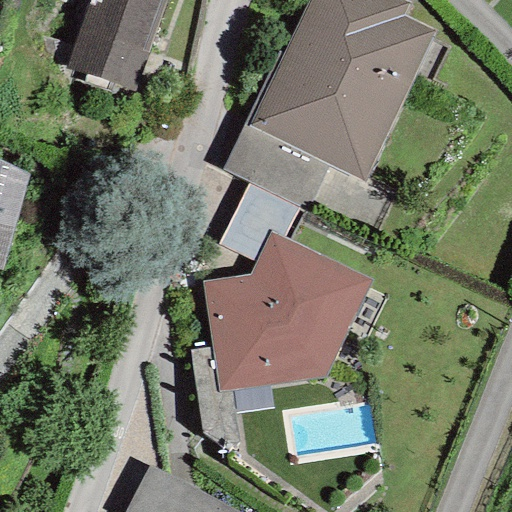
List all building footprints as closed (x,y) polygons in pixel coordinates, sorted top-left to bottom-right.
[(88,0),(64,69),(135,91),(166,0),(88,0)] [(307,0),(281,54),(248,127),(328,165),(362,181),(433,30),(401,15),(408,3),(401,0),(307,0)] [(281,54),(277,52),(243,125),(248,127),(281,54)] [(297,207),(306,212),(328,165),(248,127),(243,125),(222,170),(248,183),(297,207)] [(0,267),(27,174),(0,160),(0,267)] [(270,232),(282,238),(297,207),(248,183),(218,245),(253,264),(270,232)] [(248,276),(201,282),(211,349),(217,392),(231,391),(323,379),(370,281),(282,238),(270,232),(253,264),(248,276)] [(220,449),(238,448),(231,391),(217,392),(211,349),(189,352),(200,436),(220,449)] [(232,511),(148,467),(124,511),(232,511)]
